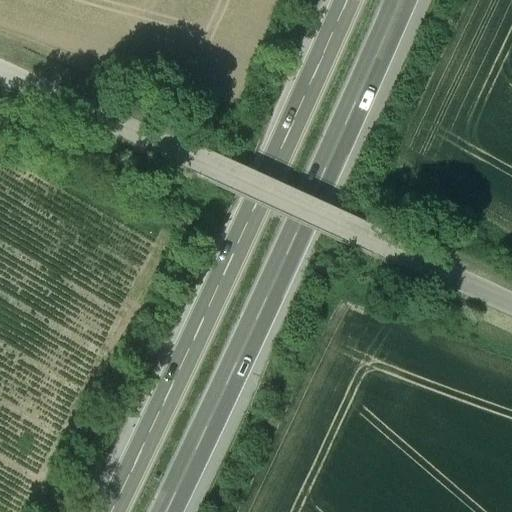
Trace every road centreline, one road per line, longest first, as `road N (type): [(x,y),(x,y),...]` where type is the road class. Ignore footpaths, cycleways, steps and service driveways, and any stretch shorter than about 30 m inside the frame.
road 1 (motorway): [(162,511),(398,0)]
road 2 (residential): [(0,71),(511,305)]
road 3 (motorway): [(346,0),(112,511)]
